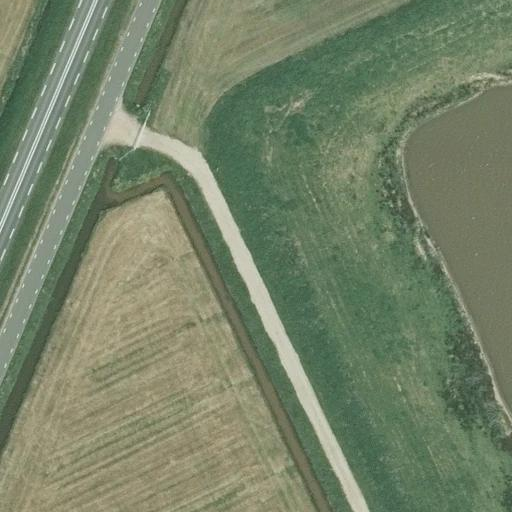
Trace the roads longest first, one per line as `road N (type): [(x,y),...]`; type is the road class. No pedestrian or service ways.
road 1 (track): [(360,511),(196,168),(100,118)]
road 2 (unclassified): [(0,357),(149,0)]
road 3 (primary): [(0,227),(95,0)]
